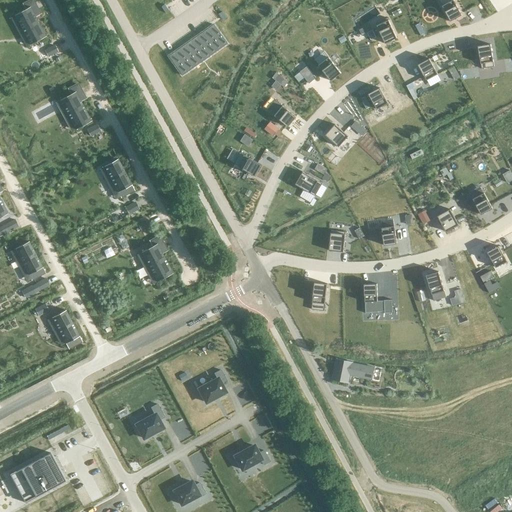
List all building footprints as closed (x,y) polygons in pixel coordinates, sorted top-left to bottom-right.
[(25,10),(15,16),(31,45),(46,37),(35,18),(40,15),(32,0),(23,5),(25,10)] [(439,0),(451,23),(463,17),(453,0),(439,0)] [(376,23),(386,44),(397,38),(387,18),(376,23)] [(214,24),(208,28),(221,47),(227,43),(214,24)] [(208,28),(202,32),(216,51),(221,47),(208,28)] [(367,33),(371,40),(376,37),(373,30),(367,33)] [(202,32),(197,36),(210,55),(216,51),(202,32)] [(197,36),(191,40),(204,59),(210,55),(197,36)] [(191,40),(185,44),(199,63),(204,59),(191,40)] [(185,44),(179,48),(193,67),(199,63),(185,44)] [(494,67),(491,44),(478,46),(482,69),(494,67)] [(58,53),(55,46),(45,51),(49,57),(58,53)] [(179,48),(174,52),(187,71),(193,67),(179,48)] [(324,51),(314,59),(319,65),(331,81),(341,73),(329,57),(328,57),(324,51)] [(174,52),(168,56),(181,75),(187,71),(174,52)] [(427,80),(438,74),(429,59),(418,65),(427,80)] [(307,66),(300,72),(309,83),(316,78),(307,66)] [(448,69),(454,80),(460,77),(454,66),(448,69)] [(277,72),(272,78),(284,87),(289,82),(277,72)] [(70,94),(60,100),(76,129),(91,121),(81,102),(85,99),(77,84),(68,89),(70,94)] [(369,94),(377,110),(388,103),(380,88),(369,94)] [(276,101),(268,111),(288,127),(297,117),(276,101)] [(356,121),(351,126),(356,131),(361,126),(356,121)] [(339,147),(349,136),(335,124),(325,135),(339,147)] [(100,132),(97,125),(87,130),(91,136),(100,132)] [(269,126),(265,131),(276,140),(280,135),(269,126)] [(241,141),(249,147),(253,140),(245,135),(241,141)] [(255,176),(262,165),(240,152),(234,163),(255,176)] [(117,158),(103,165),(120,196),(133,189),(117,158)] [(327,170),(318,164),(315,170),(324,175),(327,170)] [(503,174),(508,183),(511,180),(511,174),(510,170),(503,174)] [(315,196),(322,183),(303,172),(295,184),(315,196)] [(0,216),(8,213),(0,197),(0,191),(3,191),(0,185),(0,216)] [(497,186),(486,192),(495,208),(506,201),(497,186)] [(135,202),(125,208),(129,214),(139,209),(135,202)] [(441,215),(450,231),(463,224),(454,208),(441,215)] [(426,210),(418,214),(423,224),(431,220),(426,210)] [(411,215),(404,216),(406,225),(412,224),(411,215)] [(10,230),(19,225),(15,219),(6,224),(10,230)] [(141,230),(150,225),(147,219),(138,224),(141,230)] [(385,246),(397,244),(394,226),(382,228),(385,246)] [(360,228),(354,231),(359,239),(364,236),(360,228)] [(329,251),(344,252),(346,232),(331,230),(329,251)] [(152,246),(141,252),(157,282),(172,273),(162,254),(167,251),(159,236),(149,242),(152,246)] [(29,240),(15,248),(32,278),(46,271),(29,240)] [(488,252),(496,268),(507,262),(499,246),(488,252)] [(439,271),(426,275),(432,294),(434,301),(446,297),(444,291),(439,271)] [(480,277),(483,282),(494,276),(491,271),(480,277)] [(50,284),(46,278),(22,291),(26,298),(50,284)] [(490,281),(484,284),(489,293),(500,288),(497,282),(492,285),(490,281)] [(312,302),(325,304),(328,284),(315,282),(312,302)] [(364,284),(365,302),(378,301),(377,284),(364,284)] [(45,303),(35,308),(39,315),(49,310),(45,303)] [(66,309),(53,317),(69,348),(83,340),(66,309)] [(337,360),(333,378),(348,382),(350,375),(371,379),(374,367),(337,360)] [(217,379),(198,389),(206,402),(213,398),(213,399),(214,398),(217,396),(217,397),(218,396),(225,392),(221,384),(222,384),(221,383),(226,381),(227,381),(221,370),(214,373),(217,379)] [(185,372),(179,375),(181,381),(188,378),(185,372)] [(155,415),(136,425),(143,438),(151,434),(151,435),(152,434),(155,432),(156,432),(155,432),(163,428),(159,420),(159,419),(163,417),(164,417),(157,404),(151,407),(155,415)] [(236,458),(234,459),(238,466),(239,465),(242,470),(261,460),(263,465),(270,461),(264,450),(263,451),(259,454),(259,453),(258,453),(254,445),(247,449),(246,449),(246,450),(243,452),(243,451),(242,452),(235,456),(236,458)] [(50,453),(9,474),(24,503),(65,481),(50,453)] [(175,493),(173,494),(177,501),(179,500),(181,505),(198,495),(199,497),(205,494),(199,483),(199,484),(195,486),(195,485),(194,486),(191,481),(185,485),(184,485),(181,487),(180,487),(174,491),(175,493)]
